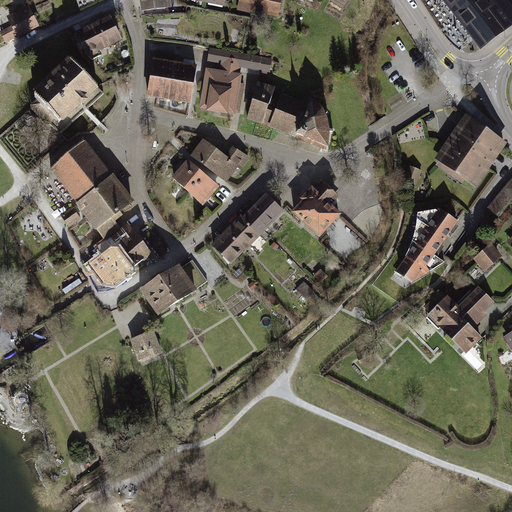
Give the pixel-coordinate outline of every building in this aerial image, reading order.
[(143,0),(145,10),(167,7),(166,0),(143,0)] [(240,0),(239,6),(274,13),(276,0),(240,0)] [(443,0),(482,48),(511,23),(511,6),(506,0),(443,0)] [(32,7),(10,17),(14,26),(1,32),(7,45),(43,28),(32,7)] [(76,33),(88,63),(126,47),(114,18),(76,33)] [(211,48),(209,62),(272,72),(275,58),(211,48)] [(35,94),(64,125),(82,107),(101,89),(72,59),(35,94)] [(156,59),(150,96),(173,101),(180,63),(156,59)] [(194,105),(201,67),(180,63),(173,101),(194,105)] [(197,108),(239,114),(245,73),(203,67),(197,108)] [(256,82),(244,120),(262,125),(272,91),(273,87),(256,82)] [(262,125),(294,136),(306,102),(272,91),(262,125)] [(319,104),(308,100),(294,136),(327,151),(329,141),(330,127),(325,112),(319,104)] [(467,118),(437,161),(475,187),(504,144),(467,118)] [(51,168),(78,203),(111,176),(83,140),(51,168)] [(221,154),(204,141),(193,156),(210,170),(221,154)] [(248,157),(233,148),(226,158),(221,154),(210,170),(225,181),(236,166),(240,169),(248,157)] [(174,179),(201,203),(217,185),(197,170),(189,163),(174,179)] [(421,171),(410,167),(404,180),(416,184),(421,171)] [(111,176),(78,203),(104,238),(119,227),(114,221),(122,215),(119,212),(132,202),(111,176)] [(511,180),(488,208),(498,216),(511,199),(511,180)] [(321,183),(294,213),(324,240),(351,210),(321,183)] [(266,195),(244,219),(259,234),(282,211),(266,195)] [(80,218),(73,208),(62,216),(69,226),(80,218)] [(456,223),(439,211),(419,214),(417,229),(408,257),(397,273),(413,283),(444,262),(434,255),(456,223)] [(228,232),(245,248),(245,249),(250,244),(257,251),(267,241),(259,234),(244,219),(242,217),(228,232)] [(107,241),(112,248),(121,259),(140,244),(132,234),(132,233),(127,226),(107,241)] [(228,232),(214,246),(230,262),(245,248),(228,232)] [(483,250),(490,244),(486,239),(479,245),(483,250)] [(140,244),(121,259),(130,270),(149,256),(140,244)] [(502,259),(491,246),(475,261),(486,273),(502,259)] [(99,257),(91,263),(106,283),(112,279),(112,280),(115,278),(118,282),(131,273),(130,270),(121,259),(112,248),(99,256),(99,257)] [(191,259),(183,264),(197,286),(206,281),(191,259)] [(136,290),(157,320),(201,293),(197,286),(183,264),(181,261),(136,290)] [(82,283),(80,279),(63,290),(65,294),(82,283)] [(499,302),(482,287),(465,307),(453,297),(432,318),(469,356),(488,340),(479,329),(491,316),(488,313),(499,302)] [(148,333),(131,340),(140,365),(158,359),(148,333)] [(511,356),(511,333),(502,341),(511,356)]
